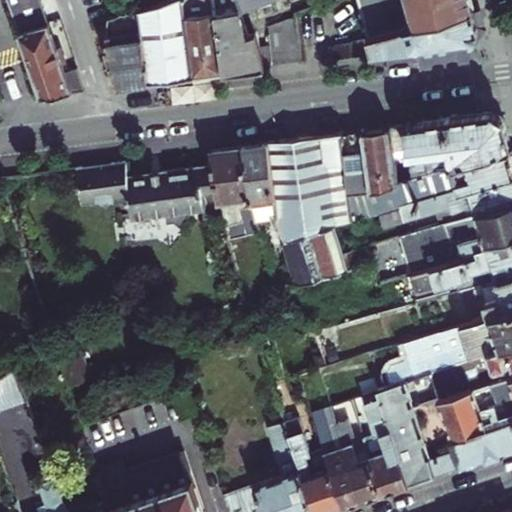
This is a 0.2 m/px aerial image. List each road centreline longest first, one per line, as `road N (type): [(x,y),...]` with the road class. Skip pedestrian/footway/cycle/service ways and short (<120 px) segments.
road 1 (residential): [(511,71),(112,123)]
road 2 (residential): [(112,123),(69,0)]
